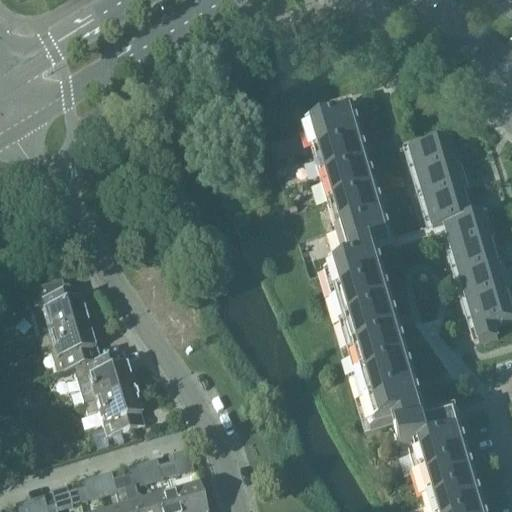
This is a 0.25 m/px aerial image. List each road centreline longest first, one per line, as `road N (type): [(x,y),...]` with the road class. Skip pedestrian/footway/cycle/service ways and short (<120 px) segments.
road 1 (residential): [(212,433),(8,130)]
road 2 (tertiary): [(8,130),(225,0)]
road 3 (residential): [(0,493),(212,433)]
road 4 (tertiary): [(144,0),(0,89)]
